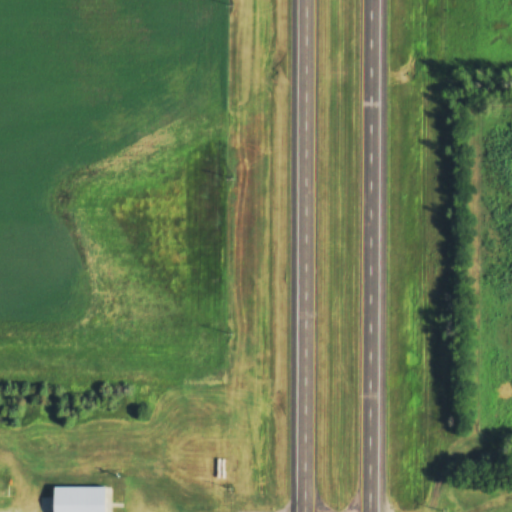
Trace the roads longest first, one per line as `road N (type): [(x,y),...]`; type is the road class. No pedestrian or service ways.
road 1 (primary): [(371,511),(375,0)]
road 2 (primary): [(309,0),(309,511)]
